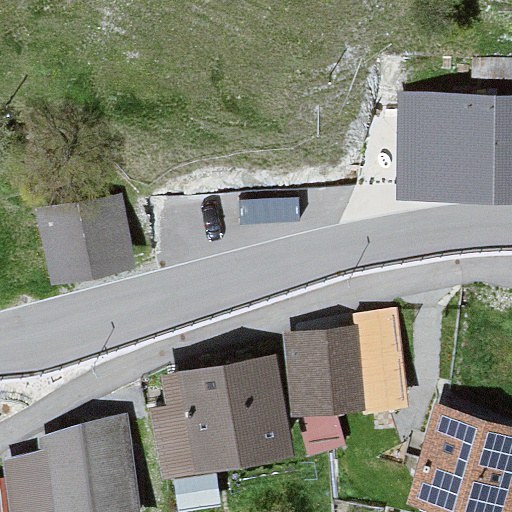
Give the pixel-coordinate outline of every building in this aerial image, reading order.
[(511,108),(409,103),(404,189),(511,194),(511,108)] [(47,210),(60,275),(127,261),(115,196),(47,210)] [(388,327),(297,335),(303,403),(394,395),(388,327)] [(285,450),(273,361),(166,375),(171,411),(160,412),(167,466),(285,450)] [(420,506),(442,511),(505,511),(511,486),(511,432),(445,414),(420,506)] [(25,511),(132,511),(120,422),(20,458),(25,511)]
